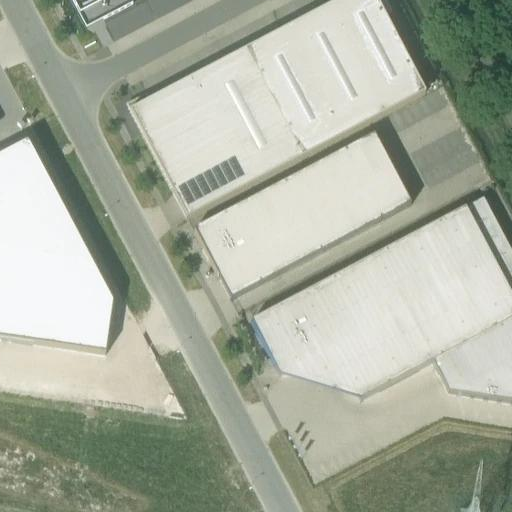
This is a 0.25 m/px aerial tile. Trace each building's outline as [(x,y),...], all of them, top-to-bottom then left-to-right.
[(69,0),(83,25),(100,16),(102,21),(131,6),(128,0),(69,0)] [(140,136),(186,223),(424,97),(372,0),(345,0),(186,84),(187,85),(129,115),(141,136),(140,136)] [(139,27),(144,16),(128,9),(123,19),(139,27)] [(193,233),(229,303),(410,207),(373,138),(193,233)] [(464,211),(250,325),(278,379),(331,351),(359,404),(430,366),(447,397),(511,407),(511,301),(464,211)]
